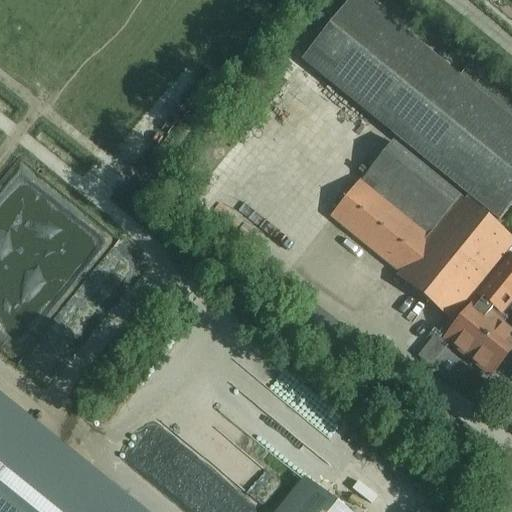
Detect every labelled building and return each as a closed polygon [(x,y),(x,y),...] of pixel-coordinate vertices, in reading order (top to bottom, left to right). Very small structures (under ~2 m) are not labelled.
[(511,204),(511,119),(365,0),(350,0),(301,61),(467,196),(485,210),(498,222),(511,204)] [(282,120),(276,131),(296,141),(302,131),(282,120)] [(463,201),(392,143),(331,218),(400,274),(397,277),(450,320),(503,255),(511,243),(511,240),(481,215),(485,210),(467,196),(463,201)] [(490,376),(511,350),(511,331),(484,309),(511,273),(511,262),(503,255),(450,320),(438,335),(490,376)] [(64,386),(86,375),(78,357),(55,368),(64,386)] [(0,511),(133,511),(0,404),(0,511)] [(264,461),(252,472),(271,491),(283,480),(264,461)] [(342,511),(315,490),(297,511),(342,511)]
